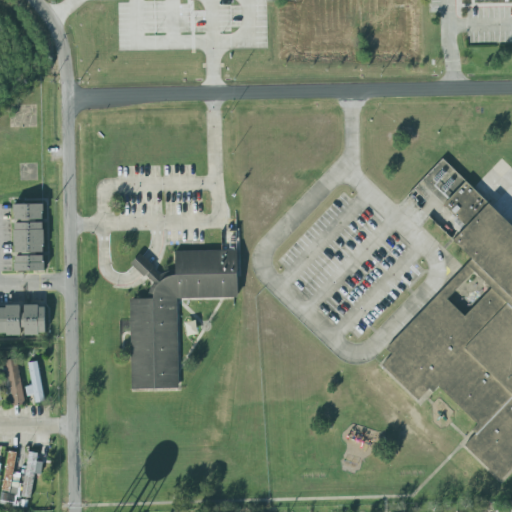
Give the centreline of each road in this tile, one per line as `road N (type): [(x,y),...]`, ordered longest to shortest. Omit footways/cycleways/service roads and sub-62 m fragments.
road 1 (tertiary): [(72,511),(67,98),(59,34),(35,0)]
road 2 (tertiary): [(511,87),(67,98)]
